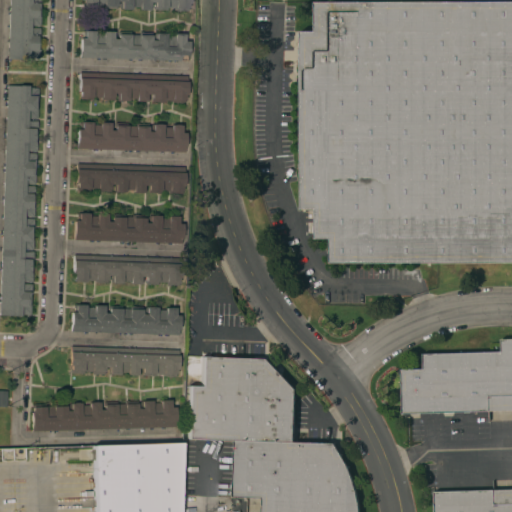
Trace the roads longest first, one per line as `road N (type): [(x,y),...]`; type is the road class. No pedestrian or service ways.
road 1 (tertiary): [(219,0),(222,192),(245,260),(285,322),(344,379),(399,511)]
road 2 (residential): [(61,0),(46,334)]
road 3 (residential): [(344,379),(465,305),(511,304)]
